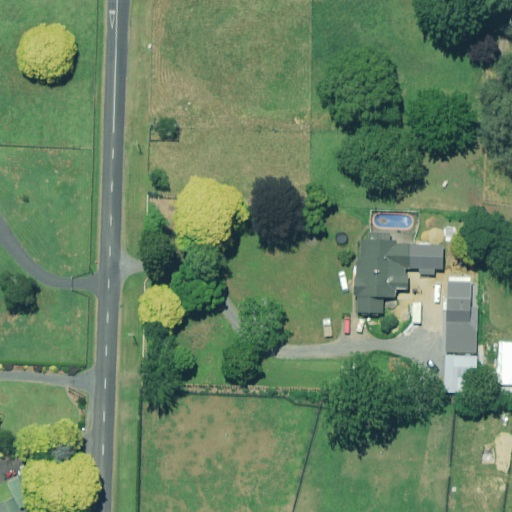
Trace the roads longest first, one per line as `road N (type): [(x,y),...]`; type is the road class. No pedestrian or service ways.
road 1 (residential): [(101,511),(118,0)]
road 2 (unknown): [(109,277),(201,281),(242,327),(270,342),(319,350),(404,332),(434,279)]
